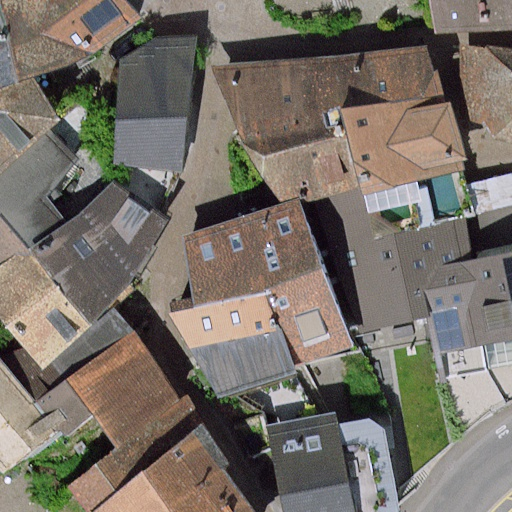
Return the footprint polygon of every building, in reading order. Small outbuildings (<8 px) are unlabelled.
[(119,0),(0,0),(0,319),(9,333),(42,369),(113,307),(139,276),(169,222),(112,180),(81,212),(68,222),(48,197),(78,155),(47,131),(60,119),(34,79),(136,17),(119,0)] [(511,0),(428,0),(437,33),(511,29),(511,0)] [(281,511),(400,511),(401,511),(368,352),(429,339),(438,383),(511,365),(511,246),(474,259),(462,165),(469,161),(423,43),(210,68),(281,204),(183,237),(193,303),(168,312),(220,399),(239,392),(260,407),(281,511)] [(485,48),(458,45),(470,122),(486,122),(494,139),(511,142),(511,46),(487,44),(485,48)] [(0,474),(6,470),(14,482),(68,435),(75,446),(102,423),(125,458),(74,494),(88,511),(256,511),(201,440),(211,427),(113,307),(42,369),(9,333),(0,342),(0,474)]
